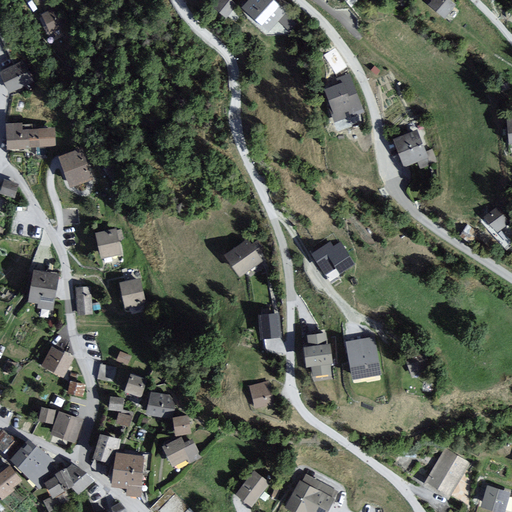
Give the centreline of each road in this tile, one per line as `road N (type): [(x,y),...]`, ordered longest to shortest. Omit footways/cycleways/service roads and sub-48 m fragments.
road 1 (residential): [(419,511),(390,477),(296,400),(287,260),(243,149),(225,55),(182,0)]
road 2 (unclassified): [(511,282),(402,200),(348,60),(294,0)]
road 3 (residential): [(0,165),(19,178),(63,265),(93,411),(81,462)]
